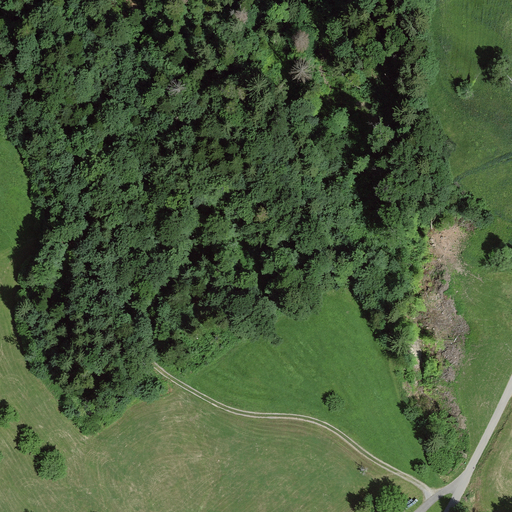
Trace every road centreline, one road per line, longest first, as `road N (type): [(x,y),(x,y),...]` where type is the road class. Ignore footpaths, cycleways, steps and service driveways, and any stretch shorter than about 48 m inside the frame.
road 1 (track): [(0,71),(86,159),(91,232),(136,334),(198,392),(239,409),(332,425),(433,496),(461,484)]
road 2 (track): [(42,114),(30,169),(32,215),(13,251),(0,256)]
road 3 (unclassified): [(448,511),(511,384)]
